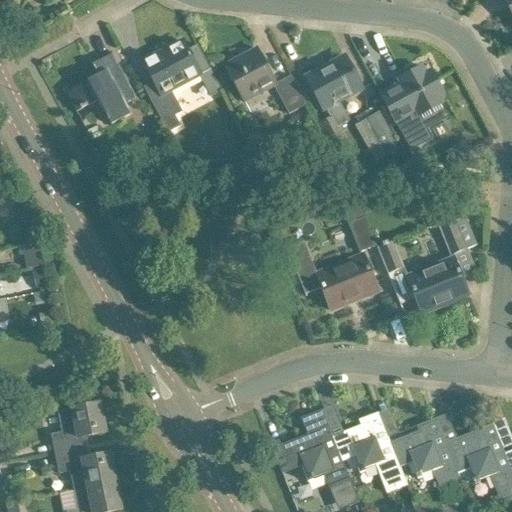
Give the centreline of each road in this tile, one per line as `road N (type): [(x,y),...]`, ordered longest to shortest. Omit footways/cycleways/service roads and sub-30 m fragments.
road 1 (residential): [(511,135),(470,52),(441,26),(230,0)]
road 2 (tertiary): [(149,368),(0,82)]
road 3 (residential): [(196,415),(319,363),(496,375)]
road 4 (residential): [(496,375),(511,193)]
